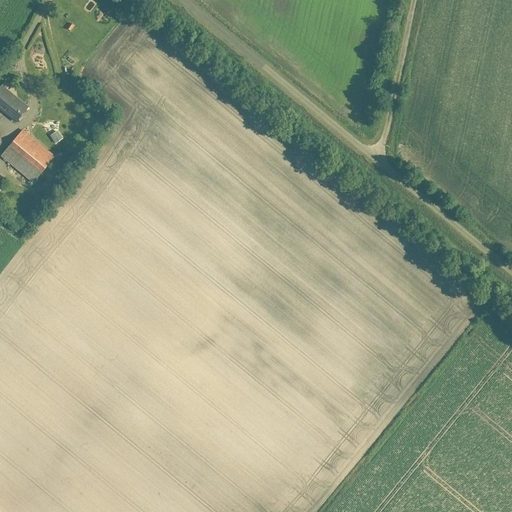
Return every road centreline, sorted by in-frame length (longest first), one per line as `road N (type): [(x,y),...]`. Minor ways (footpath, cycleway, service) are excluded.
road 1 (unclassified): [(379,163),(182,0)]
road 2 (unclassified): [(511,271),(379,163)]
road 3 (unclassified): [(414,0),(379,163)]
